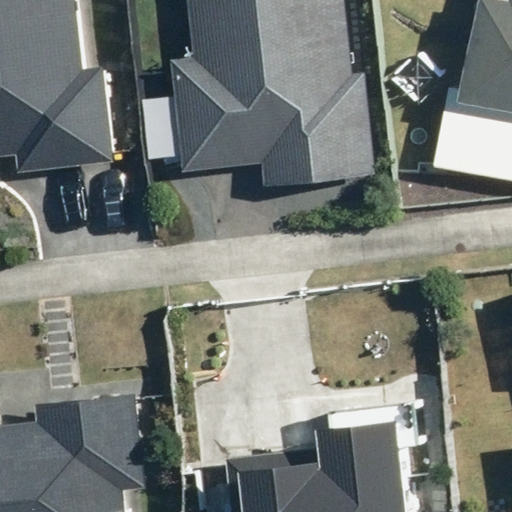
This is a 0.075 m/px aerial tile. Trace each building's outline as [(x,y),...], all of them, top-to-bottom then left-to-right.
[(30,169),(122,159),(112,65),(93,67),(85,0),(0,0),(0,193),(8,184),(5,155),(29,153),(30,169)] [(353,0),(194,0),(201,55),(180,57),(192,169),(271,160),(274,184),(384,172),(373,72),(361,73),(353,0)] [(511,0),(498,0),(483,91),(459,87),(446,163),(511,174),(511,0)] [(0,511),(130,511),(128,487),(151,485),(141,393),(42,402),(43,420),(0,424),(0,423),(0,511)] [(229,459),(235,511),(419,511),(409,416),(327,426),(329,448),(229,459)]
